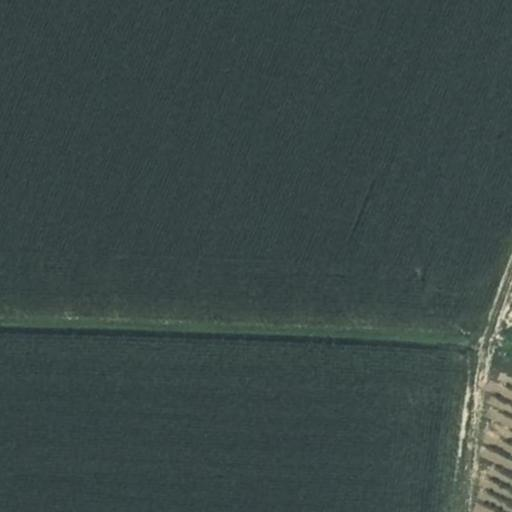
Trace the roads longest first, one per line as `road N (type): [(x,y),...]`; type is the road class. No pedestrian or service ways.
road 1 (track): [(511,377),(460,348),(0,334)]
road 2 (track): [(511,274),(480,357),(465,511)]
